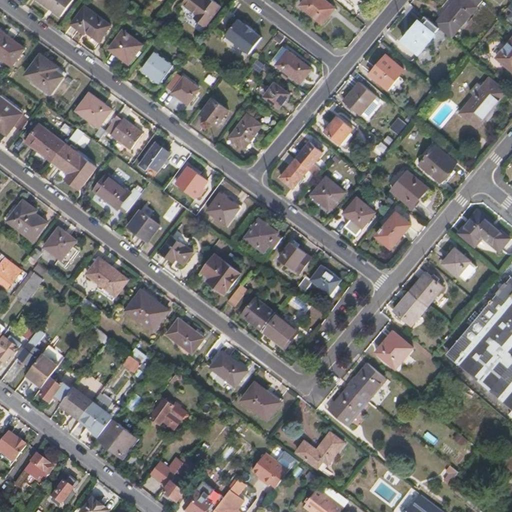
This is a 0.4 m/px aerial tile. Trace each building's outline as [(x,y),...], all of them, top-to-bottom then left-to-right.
[(74,0),(73,0),(37,0),(61,18),(74,0)] [(185,0),(183,4),(197,15),(195,18),(206,27),(221,7),(212,0),(185,0)] [(324,0),(306,0),(301,6),(323,24),(331,15),(326,11),(331,6),(324,0)] [(481,0),(456,0),(435,26),(439,29),(451,39),(477,8),(483,1),(481,0)] [(99,42),(111,26),(85,7),(72,25),(85,35),(87,32),(99,42)] [(426,18),(421,24),(420,23),(415,28),(413,29),(414,30),(403,43),(419,55),(432,39),(435,36),(434,35),(439,29),(435,26),(426,18)] [(248,25),(241,20),(229,35),(237,41),(238,44),(241,47),(244,47),(252,53),(264,37),(257,32),(258,31),(249,24),(248,25)] [(0,30),(0,57),(13,67),(26,49),(0,30)] [(130,65),(144,46),(124,31),(110,50),(130,65)] [(163,33),(154,45),(160,50),(169,38),(163,33)] [(511,40),(497,59),(511,71),(511,40)] [(288,52),(277,66),(302,85),(313,71),(288,52)] [(173,67),(156,54),(143,70),(161,83),(173,67)] [(42,55),(27,77),(52,95),(68,74),(42,55)] [(404,71),(387,57),(371,76),(388,90),(404,71)] [(189,106),(201,90),(185,78),(184,79),(179,75),(168,89),(174,93),(173,94),(189,106)] [(490,79),(463,112),(479,126),(506,93),(490,79)] [(275,84),(266,97),(281,108),(290,96),(275,84)] [(363,113),(376,97),(361,84),(345,103),(361,116),(363,113)] [(100,128),(113,111),(91,94),(78,112),(100,128)] [(0,129),(7,136),(24,114),(1,97),(0,97),(0,129)] [(380,100),(376,97),(363,113),(366,116),(369,116),(378,104),(378,101),(380,100)] [(202,114),(218,126),(229,111),(213,100),(202,114)] [(479,126),(463,112),(461,114),(477,128),(479,126)] [(248,115),(230,139),(245,150),(263,126),(248,115)] [(124,120),(118,116),(107,132),(133,150),(145,134),(125,120),(124,120)] [(338,118),(327,132),(342,145),(353,131),(338,118)] [(54,162),(67,145),(41,125),(29,141),(40,149),(38,151),(54,162)] [(160,173),(173,155),(157,143),(140,165),(147,170),(150,166),(160,173)] [(297,160),(309,171),(324,152),(312,143),(297,160)] [(98,169),(67,145),(54,162),(70,175),(67,180),(82,191),(98,169)] [(436,147),(421,166),(441,183),(457,164),(436,147)] [(294,189),(309,171),(297,160),(282,178),(294,189)] [(197,198),(209,182),(190,168),(178,184),(197,198)] [(409,173),(393,191),(415,209),(419,203),(418,202),(428,189),(409,173)] [(120,209),(127,214),(142,194),(136,189),(132,193),(108,175),(95,192),(119,211),(120,209)] [(345,194),(327,178),(313,196),(331,211),(345,194)] [(241,209),(222,194),(209,211),(228,226),(241,209)] [(356,237),(376,213),(358,199),(345,215),(350,219),(344,227),(356,237)] [(24,200),(8,221),(35,241),(49,222),(37,213),(38,211),(24,200)] [(142,211),(130,227),(149,243),(162,227),(142,211)] [(477,211),(459,234),(475,248),(483,238),(500,252),(511,239),(477,211)] [(396,244),(412,225),(397,214),(378,237),(386,244),(390,238),(396,244)] [(276,249),(284,238),(280,235),(281,235),(261,220),(246,239),(265,254),(271,246),(276,249)] [(63,260),(78,241),(60,227),(45,247),(63,260)] [(178,260),(185,266),(195,253),(174,237),(162,252),(175,263),(178,260)] [(293,244),(281,259),(301,274),(313,259),(293,244)] [(32,255),(38,260),(43,252),(37,248),(32,255)] [(472,261),(456,249),(443,264),(459,277),(460,276),(470,263),(472,261)] [(242,275),(217,256),(202,276),(226,295),(242,275)] [(0,281),(9,289),(23,270),(6,257),(0,265),(0,281)] [(101,258),(89,274),(117,296),(130,280),(101,258)] [(476,268),(470,263),(460,276),(466,281),(476,268)] [(311,281),(307,278),(297,291),(303,296),(313,283),(331,296),(343,281),(323,266),(311,281)] [(411,293),(428,307),(444,288),(427,273),(411,293)] [(33,278),(40,284),(43,280),(36,274),(33,278)] [(25,303),(40,284),(33,278),(20,295),(24,299),(23,300),(25,303)] [(511,284),(510,283),(505,288),(497,298),(449,354),(511,408),(511,411),(509,415),(511,417),(511,284)] [(249,292),(242,286),(230,302),(237,308),(249,292)] [(495,296),(497,298),(505,288),(503,286),(495,296)] [(127,311),(155,332),(170,311),(160,304),(158,306),(141,293),(127,311)] [(413,326),(428,307),(411,293),(395,312),(413,326)] [(96,317),(103,310),(87,298),(81,305),(96,317)] [(243,316),(263,331),(277,314),(257,298),(243,316)] [(277,314),(263,331),(287,350),(300,332),(277,314)] [(206,338),(180,319),(168,335),(194,354),(206,338)] [(31,342),(40,330),(32,324),(23,335),(31,342)] [(54,344),(66,353),(81,333),(70,324),(54,344)] [(110,342),(112,340),(92,324),(88,330),(101,339),(95,346),(102,352),(110,342)] [(46,335),(40,330),(31,342),(20,357),(32,366),(38,358),(37,356),(41,351),(36,347),(46,335)] [(396,369),(414,348),(394,332),(377,353),(396,369)] [(20,348),(4,336),(0,341),(0,357),(6,362),(12,354),(14,356),(20,348)] [(102,352),(102,353),(108,357),(116,347),(110,342),(102,352)] [(224,352),(212,368),(237,387),(249,371),(224,352)] [(60,366),(45,354),(28,376),(43,388),(60,366)] [(132,357),(126,364),(141,376),(147,368),(132,357)] [(17,361),(6,377),(10,381),(22,365),(17,361)] [(368,364),(349,387),(368,403),(387,379),(368,364)] [(121,369),(112,380),(115,382),(124,371),(121,369)] [(57,394),(66,401),(75,389),(66,382),(63,386),(53,379),(42,393),(52,401),(57,394)] [(256,383),(242,401),(268,420),(282,402),(256,383)] [(368,403),(349,387),(329,410),(349,426),(368,403)] [(83,419),(94,405),(95,403),(75,388),(75,389),(66,401),(63,404),(83,419)] [(95,403),(94,405),(104,412),(110,405),(100,397),(95,403)] [(161,424),(164,420),(170,425),(169,426),(176,430),(188,414),(175,405),(175,406),(165,399),(160,406),(158,404),(155,409),(157,410),(152,417),(154,419),(153,421),(157,424),(159,423),(161,424)] [(197,414),(202,408),(196,403),(190,411),(196,415),(197,414)] [(91,429),(101,436),(113,420),(104,413),(104,412),(94,405),(83,419),(82,421),(89,426),(91,423),(94,425),(91,429)] [(204,419),(197,414),(196,415),(192,421),(199,426),(204,419)] [(98,440),(125,460),(141,439),(133,433),(114,419),(113,420),(101,436),(98,440)] [(195,429),(189,425),(182,434),(184,435),(174,449),(180,453),(189,441),(186,439),(189,434),(191,435),(195,429)] [(325,461),(330,465),(346,443),(332,432),(318,450),(306,441),(298,452),(319,468),(325,461)] [(0,447),(0,450),(15,462),(28,445),(12,433),(0,447)] [(290,470),(267,453),(254,470),(265,479),(264,481),(275,490),(290,470)] [(39,455),(29,467),(46,480),(57,465),(53,462),(51,464),(39,455)] [(184,464),(172,480),(173,481),(166,491),(172,495),(171,497),(174,500),(175,498),(179,500),(190,485),(182,479),(190,469),(184,464)] [(449,465),(442,477),(451,483),(458,471),(449,465)] [(55,497),(64,505),(66,502),(69,504),(73,497),(71,496),(75,490),(74,489),(78,483),(71,478),(69,481),(62,476),(55,486),(60,490),(55,497)] [(240,478),(230,491),(238,497),(248,485),(240,478)] [(319,489),(305,506),(312,511),(341,511),(345,508),(319,489)] [(198,491),(186,507),(192,511),(206,511),(213,503),(198,491)] [(238,497),(230,491),(214,511),(240,511),(238,510),(244,502),(238,497)] [(445,511),(418,491),(401,511),(445,511)] [(277,497),(268,509),(272,511),(275,511),(283,502),(277,497)] [(110,511),(94,499),(84,511),(110,511)]
